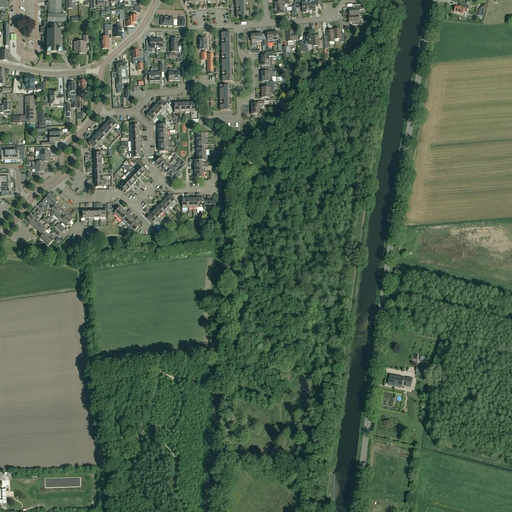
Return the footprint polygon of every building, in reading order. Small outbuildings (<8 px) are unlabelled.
[(47,41),(47,44),(46,44),(47,44),(47,47),(46,47),(47,47),(47,51),(46,51),(46,54),(50,54),(57,54),(60,54),(60,51),(60,47),(61,47),(60,47),(60,44),(61,44),(60,44),(60,41),(61,41),(61,40),(60,40),(60,37),(61,37),(60,37),(60,34),(61,34),(60,34),(60,31),(60,28),(65,28),(65,15),(60,15),(60,0),(47,0),(48,10),(50,10),(50,15),(48,15),(48,23),(43,23),(43,27),(43,32),(47,32),(47,33),(46,33),(46,34),(47,34),(47,37),(46,37),(47,37),(47,40),(46,40),(46,41),(47,41)] [(78,2),(78,0),(65,0),(66,9),(72,9),(72,2),(78,2)] [(235,0),(237,19),(247,18),(246,0),(235,0)] [(285,9),(284,5),(289,4),(288,0),(280,0),(281,2),(274,3),(275,9),(285,9)] [(309,13),(308,3),(305,3),(305,0),(301,0),(299,0),(299,3),(297,3),(297,1),(295,1),(296,9),(302,8),(303,13),(309,13)] [(314,0),(315,2),(308,3),(309,13),(316,12),(315,5),(318,5),(317,0),(314,0)] [(349,16),(360,15),(359,10),(364,10),(363,5),(356,6),(356,9),(349,9),(350,16),(349,16)] [(455,9),(454,11),(454,12),(463,15),(463,12),(466,13),(468,9),(465,8),(461,7),(461,8),(456,6),(455,9)] [(127,18),(127,27),(134,27),(134,23),(137,23),(136,15),(129,16),(129,18),(127,18)] [(360,15),(349,16),(349,23),(356,23),(357,26),(363,25),(362,20),(359,20),(359,15),(360,15)] [(161,18),(161,26),(173,26),(173,18),(161,18)] [(102,49),(108,49),(108,37),(108,31),(111,31),(111,25),(105,25),(105,37),(102,38),(102,49)] [(334,31),(335,43),(335,40),(339,40),(339,43),(345,42),(344,36),(341,37),(341,29),(334,30),(334,31)] [(293,31),(286,31),(287,42),(294,42),(294,41),(298,41),(297,33),(294,34),(293,31)] [(334,31),(327,32),(327,40),(324,40),(325,49),(330,48),(330,43),(335,43),(334,31)] [(273,41),(272,32),(267,33),(268,40),(265,40),(265,48),(268,48),(268,42),(273,41)] [(272,32),(273,41),(278,41),(278,45),(281,45),(280,38),(278,39),(277,32),(272,32)] [(232,33),(221,34),(222,82),(233,82),(232,33)] [(261,33),(256,34),(257,43),(262,42),(263,47),(263,49),(265,48),(265,40),(262,40),(261,33)] [(89,43),(89,36),(83,36),(83,42),(74,43),(74,52),(79,52),(79,54),(85,54),(85,48),(86,48),(85,43),(89,43)] [(312,46),(312,37),(312,36),(305,37),(305,44),(302,44),(303,47),(303,50),(308,50),(308,46),(312,46)] [(312,37),(312,46),(312,47),(317,47),(318,50),(323,49),(322,43),(319,44),(318,36),(312,37)] [(177,43),(177,39),(170,40),(170,53),(178,53),(178,47),(179,46),(179,44),(178,43),(177,43)] [(156,48),(156,40),(149,40),(149,44),(146,44),(146,51),(152,51),(152,48),(156,48)] [(156,40),(156,48),(160,48),(160,51),(166,51),(165,44),(162,44),(162,40),(156,40)] [(1,61),(8,61),(8,54),(9,54),(10,51),(8,51),(3,51),(3,53),(1,53),(1,61)] [(137,71),(143,71),(142,64),(143,64),(143,58),(139,58),(138,51),(131,51),(133,65),(137,65),(137,71)] [(267,56),(260,56),(260,62),(272,61),(272,58),(276,58),(276,53),(267,54),(267,56)] [(272,61),(260,62),(260,67),(267,67),(267,70),(274,69),(274,67),(272,67),(272,61)] [(274,69),(267,70),(267,72),(260,72),(260,78),(269,77),(269,72),(274,72),(276,72),(276,69),(274,69)] [(154,70),(150,70),(151,73),(148,73),(148,70),(144,70),(145,78),(149,78),(149,82),(150,82),(150,83),(154,83),(154,70)] [(25,84),(22,84),(22,90),(33,90),(33,77),(25,77),(25,84)] [(269,77),(260,78),(260,83),(267,83),(267,85),(274,85),(274,83),(272,83),(272,77),(269,77)] [(74,84),(74,83),(71,83),(71,84),(68,84),(69,92),(67,92),(67,100),(75,100),(75,98),(76,98),(76,96),(75,96),(75,95),(75,84),(74,84)] [(274,85),(267,85),(267,88),(261,88),(261,94),(270,93),(270,94),(273,93),(273,90),(274,90),(274,88),(274,85)] [(220,111),(231,111),(230,86),(223,86),(219,86),(220,111)] [(58,91),(49,92),(50,105),(51,107),(57,107),(63,107),(63,102),(62,96),(59,96),(59,97),(58,95),(58,91)] [(270,99),(270,94),(270,93),(261,94),(261,99),(268,99),(268,102),(275,101),(275,99),(270,99)] [(25,116),(25,124),(25,130),(36,130),(36,97),(29,97),(24,97),(25,116)] [(157,104),(164,110),(167,106),(161,100),(157,104)] [(3,107),(0,106),(0,113),(3,114),(3,115),(11,115),(11,111),(10,102),(3,102),(3,107)] [(251,110),(260,110),(260,105),(264,105),(264,102),(257,102),(257,105),(251,105),(251,110)] [(164,110),(157,104),(153,108),(160,114),(164,110)] [(160,114),(153,108),(150,112),(156,118),(160,114)] [(156,118),(150,112),(146,116),(152,122),(156,118)] [(107,123),(113,129),(117,125),(110,119),(107,123)] [(107,123),(103,127),(109,133),(113,129),(107,123)] [(103,127),(99,131),(106,137),(109,133),(103,127)] [(49,136),(59,136),(60,136),(59,130),(51,130),(51,128),(36,128),(37,133),(45,132),(46,132),(46,133),(47,133),(49,133),(50,136),(49,136)] [(106,137),(99,131),(95,135),(102,141),(106,137)] [(95,135),(92,139),(98,145),(102,141),(95,135)] [(98,145),(92,139),(88,143),(95,149),(98,145)] [(1,147),(0,147),(0,155),(1,156),(1,160),(10,161),(10,151),(1,151),(1,147)] [(16,147),(16,151),(10,151),(10,161),(23,160),(23,147),(16,147)] [(37,157),(50,157),(49,152),(44,152),(44,148),(35,148),(36,152),(38,152),(38,155),(37,155),(37,157)] [(158,166),(164,160),(160,156),(158,158),(159,159),(155,164),(158,166)] [(168,164),(164,160),(158,166),(162,170),(168,164)] [(168,164),(162,170),(166,174),(173,168),(168,164)] [(140,165),(136,169),(142,175),(145,172),(141,168),(142,167),(140,165)] [(44,172),(44,167),(32,168),(32,170),(35,170),(35,173),(33,173),(34,176),(40,175),(40,173),(44,172)] [(177,172),(173,168),(166,174),(170,178),(177,172)] [(142,175),(136,169),(132,173),(138,179),(142,175)] [(177,172),(170,178),(175,182),(181,176),(177,172)] [(132,173),(128,177),(134,183),(138,179),(132,173)] [(10,174),(1,174),(1,183),(10,183),(13,183),(13,178),(10,178),(10,174)] [(128,177),(124,182),(130,188),(134,183),(128,177)] [(130,188),(124,182),(120,186),(126,192),(130,188)] [(11,192),(10,183),(1,183),(1,192),(1,195),(5,195),(5,196),(11,196),(11,192)] [(49,204),(54,198),(49,194),(45,200),(49,204)] [(169,196),(165,200),(172,206),(176,202),(169,196)] [(49,204),(47,205),(51,209),(53,207),(56,204),(58,202),(54,198),(49,204)] [(165,200),(162,204),(168,210),(172,206),(165,200)] [(53,207),(51,209),(53,211),(50,213),(51,214),(47,218),(49,220),(51,218),(53,216),(60,208),(56,204),(53,207)] [(162,204),(158,207),(164,214),(168,210),(162,204)] [(117,217),(123,210),(120,207),(116,211),(115,210),(112,213),(117,217)] [(158,207),(154,211),(161,218),(164,214),(158,207)] [(64,212),(60,208),(53,216),(57,220),(59,217),(64,212)] [(123,210),(117,217),(121,221),(127,214),(123,210)] [(154,211),(150,215),(157,221),(161,218),(154,211)] [(68,216),(64,212),(59,217),(64,221),(68,216)] [(30,224),(37,216),(34,214),(32,217),(30,215),(25,220),(30,224)] [(127,214),(121,221),(125,225),(131,218),(127,214)] [(157,221),(150,215),(147,219),(153,225),(157,221)] [(37,216),(30,224),(34,228),(39,223),(37,221),(39,219),(37,216)] [(68,216),(64,221),(68,225),(73,220),(68,216)] [(135,222),(131,218),(125,225),(129,228),(135,222)] [(135,222),(129,228),(133,233),(139,226),(135,222)] [(39,223),(34,228),(38,232),(43,227),(39,223)] [(43,227),(38,232),(42,236),(45,233),(47,231),(43,227)] [(42,236),(40,238),(44,242),(52,234),(51,234),(50,235),(49,234),(48,235),(45,233),(42,236)] [(52,234),(44,242),(48,246),(53,241),(51,239),(54,236),(52,234)] [(425,369),(417,367),(415,372),(416,372),(415,376),(421,377),(422,374),(423,374),(425,369)] [(401,388),(403,381),(405,382),(405,383),(412,384),(413,379),(406,377),(406,379),(390,375),(388,385),(401,388)]
